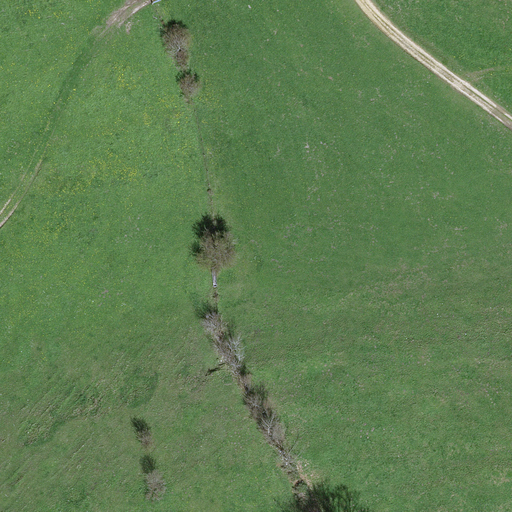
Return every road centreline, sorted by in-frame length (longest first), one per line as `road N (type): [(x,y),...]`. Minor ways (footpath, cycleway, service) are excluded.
road 1 (track): [(140,0),(89,44),(35,165),(0,218)]
road 2 (track): [(511,122),(397,35),(366,0)]
